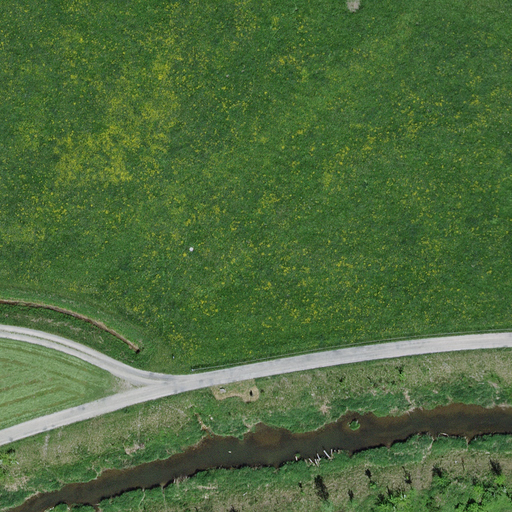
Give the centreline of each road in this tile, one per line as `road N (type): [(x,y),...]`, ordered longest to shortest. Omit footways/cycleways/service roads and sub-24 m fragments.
road 1 (track): [(0,446),(174,387),(416,350),(511,345)]
road 2 (track): [(0,331),(174,387)]
